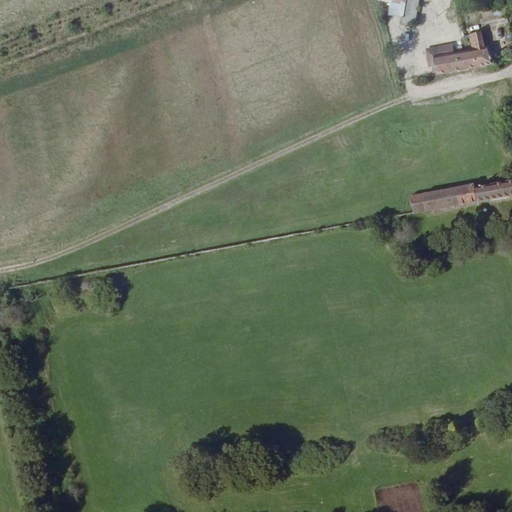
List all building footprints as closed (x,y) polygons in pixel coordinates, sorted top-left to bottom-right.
[(412,28),(418,0),(398,0),(394,24),(412,28)] [(411,40),(410,32),(395,35),(396,43),(411,40)] [(493,68),(493,66),(490,51),(486,51),(482,33),(469,35),(473,54),(455,58),(433,63),(432,63),(435,80),(493,68)] [(430,50),(433,63),(455,58),(453,46),(430,50)] [(412,216),(511,196),(511,183),(502,186),(471,192),(470,188),(409,200),(412,216)]
